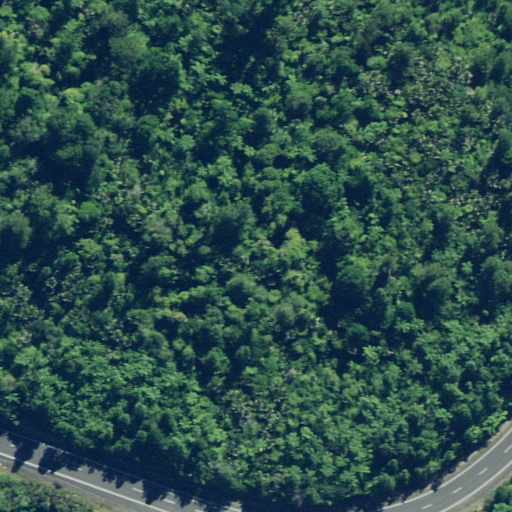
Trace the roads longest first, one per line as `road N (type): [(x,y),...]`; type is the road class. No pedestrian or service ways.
road 1 (primary): [(0,442),(205,511)]
road 2 (primary): [(407,511),(511,446)]
